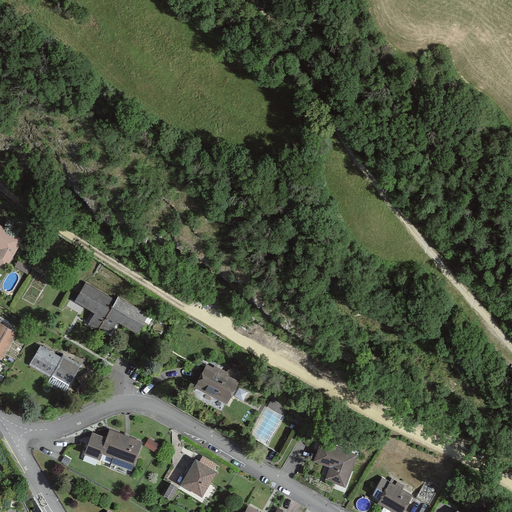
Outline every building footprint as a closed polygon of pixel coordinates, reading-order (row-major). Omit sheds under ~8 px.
[(18,234),(0,222),(0,256),(1,258),(0,259),(0,273),(7,277),(26,247),(14,240),(18,234)] [(89,281),(74,309),(137,343),(149,321),(120,305),(123,299),(89,281)] [(0,357),(2,359),(22,329),(0,314),(0,357)] [(41,344),(30,369),(72,388),(83,363),(41,344)] [(216,367),(210,363),(194,393),(229,411),(247,376),(219,362),(216,367)] [(286,413),(289,405),(271,398),(268,406),(286,413)] [(261,429),(275,434),(284,413),(270,408),(261,429)] [(87,459),(132,477),(145,444),(114,431),(111,440),(97,434),(87,459)] [(349,483),(360,454),(341,446),(338,453),(323,448),(317,463),(329,467),(326,475),(349,483)] [(201,505),(219,473),(197,461),(184,486),(176,482),(166,501),(175,507),(182,495),(201,505)] [(407,511),(418,494),(394,479),(380,503),(395,511),(407,511)] [(267,511),(246,500),(239,511),(288,511),(279,507),(276,511),(267,511)]
